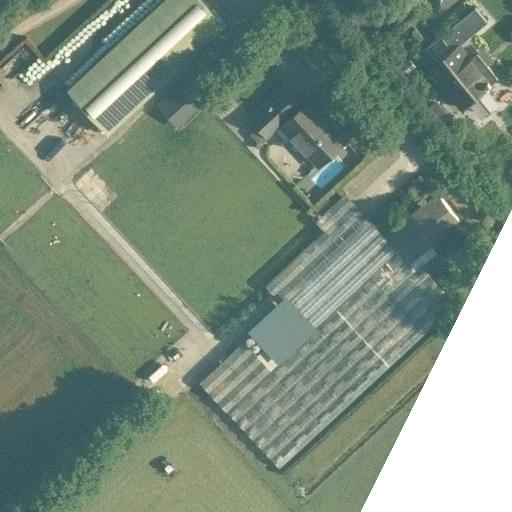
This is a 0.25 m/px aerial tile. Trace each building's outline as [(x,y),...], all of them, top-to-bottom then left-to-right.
[(161,0),(64,90),(106,135),(223,27),(197,0),(161,0)] [(350,0),(348,0),(340,7),(356,26),(366,17),(350,0)] [(464,1),(439,24),(456,44),(482,21),(464,1)] [(424,62),(461,103),(486,80),(450,39),(424,62)] [(248,124),(261,132),(289,90),(271,77),(244,118),(249,122),(248,124)] [(183,127),(208,104),(186,79),(160,102),(183,127)] [(312,163),(344,136),(304,91),(273,118),(312,163)] [(432,245),(460,222),(438,194),(383,238),(415,271),(422,265),(438,252),(432,245)] [(448,293),(422,265),(415,271),(383,238),(344,196),(315,222),(323,231),(264,285),(282,304),(288,298),(316,328),(288,355),(275,340),(256,357),(242,343),(198,384),(277,468),(445,310),(438,302),(448,293)]
